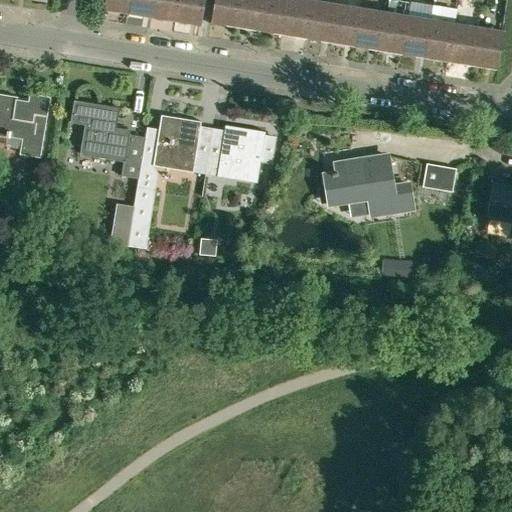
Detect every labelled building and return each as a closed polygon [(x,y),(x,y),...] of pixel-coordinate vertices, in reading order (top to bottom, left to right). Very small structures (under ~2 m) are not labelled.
[(105,0),(104,8),(128,12),(129,0),(105,0)] [(154,0),(129,0),(128,12),(152,16),(154,0)] [(179,0),(154,0),(152,16),(176,20),(179,0)] [(200,24),(203,0),(179,0),(176,20),(200,24)] [(214,0),(211,22),(235,26),(238,0),(214,0)] [(263,0),(238,0),(235,26),(259,29),(263,0)] [(287,0),(263,0),(259,29),(282,33),(287,0)] [(306,37),(312,0),(287,0),(282,33),(306,37)] [(336,2),(323,0),(312,0),(306,37),(330,41),(336,2)] [(360,6),(336,2),(330,41),(354,45),(360,6)] [(384,10),(360,6),(354,45),(377,49),(384,10)] [(407,14),(384,10),(377,49),(401,53),(407,14)] [(401,53),(425,56),(431,17),(407,14),(401,53)] [(455,21),(431,17),(425,56),(449,60),(455,21)] [(449,60),(472,64),(479,25),(455,21),(449,60)] [(502,29),(479,25),(472,64),(496,68),(502,29)] [(17,97),(0,94),(0,93),(0,134),(6,136),(9,136),(21,138),(20,148),(19,153),(39,156),(49,96),(29,93),(28,98),(28,101),(17,100),(17,97)] [(73,100),(69,121),(84,124),(79,153),(123,161),(120,175),(138,179),(141,164),(145,136),(129,133),(129,130),(114,128),(117,107),(73,100)] [(145,136),(141,164),(150,165),(152,166),(152,162),(205,170),(208,152),(197,150),(201,126),(159,119),(158,130),(147,128),(145,136)] [(208,152),(205,170),(258,178),(261,159),(272,161),(276,138),(264,136),(224,129),(220,154),(208,152)] [(323,174),(328,203),(368,196),(371,214),(413,206),(409,183),(393,186),(387,155),(356,160),(357,165),(347,166),(347,162),(334,164),(336,172),(323,174)] [(425,162),(421,185),(451,190),(455,167),(425,162)] [(511,186),(491,183),(486,215),(511,219),(511,186)] [(134,206),(127,245),(145,248),(154,192),(137,188),(134,206)] [(13,191),(11,207),(42,212),(45,196),(13,191)] [(115,203),(109,242),(127,245),(134,206),(115,203)] [(201,240),(199,256),(215,258),(217,241),(201,240)] [(411,261),(397,260),(395,276),(410,277),(411,261)]
